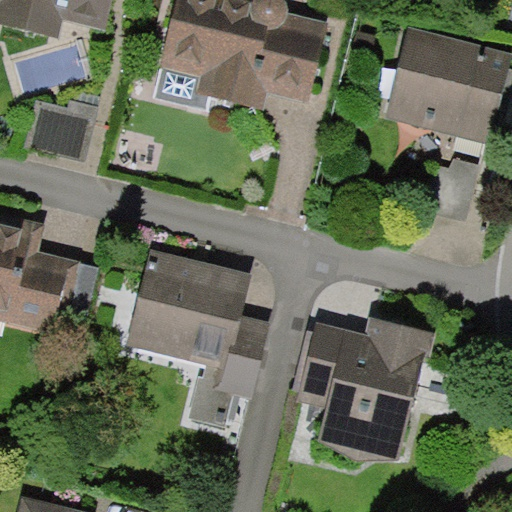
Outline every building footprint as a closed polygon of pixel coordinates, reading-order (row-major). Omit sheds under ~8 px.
[(0,0),(0,30),(18,41),(53,40),(58,24),(107,37),(116,0),(0,0)] [(286,5),(265,0),(171,0),(143,108),(205,125),(209,109),(225,113),(252,163),(270,153),(254,122),(262,92),(304,103),(323,34),(281,23),(286,5)] [(510,62),(405,40),(383,125),(477,150),(474,170),(445,161),(441,174),(420,173),(395,230),(470,223),(510,62)] [(36,102),(23,154),(86,169),(103,101),(77,94),(73,111),(36,102)] [(34,229),(0,219),(0,318),(76,340),(95,272),(27,254),(34,229)] [(246,277),(146,250),(120,347),(192,367),(177,422),(220,434),(229,399),(246,403),(266,328),(235,320),(246,277)] [(430,340),(365,323),(313,325),(298,400),(323,404),(313,440),(354,462),(390,459),(415,366),(423,369),(430,340)] [(75,511),(19,497),(14,511),(75,511)]
